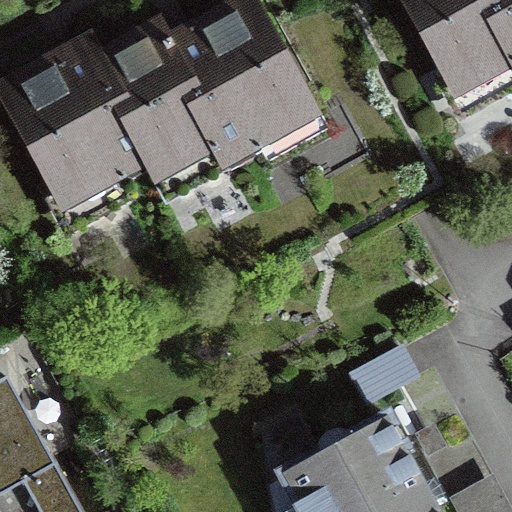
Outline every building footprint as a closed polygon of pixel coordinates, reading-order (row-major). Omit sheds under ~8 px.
[(511,0),(407,0),(462,99),(511,72),(511,0)] [(158,33),(99,65),(154,166),(164,184),(221,153),(230,170),(316,122),(251,4),(215,24),(174,47),(170,40),(164,44),(158,33)] [(70,212),(154,166),(99,65),(89,48),(54,67),(5,94),(70,212)] [(401,348),(353,374),(368,401),(416,375),(401,348)] [(81,511),(7,377),(0,380),(0,511),(81,511)] [(282,474),(299,504),(285,511),(439,511),(387,416),(282,474)] [(414,434),(426,457),(446,446),(433,423),(414,434)] [(511,511),(511,509),(492,473),(448,497),(456,511),(511,511)]
